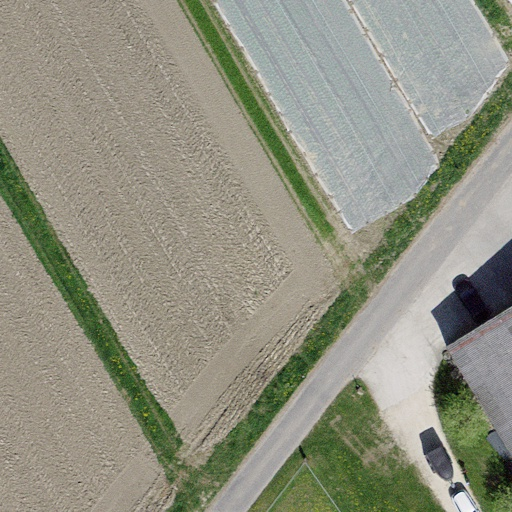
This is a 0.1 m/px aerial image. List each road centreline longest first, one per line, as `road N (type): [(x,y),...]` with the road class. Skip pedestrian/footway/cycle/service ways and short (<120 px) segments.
road 1 (track): [(240,511),(511,160)]
road 2 (track): [(381,329),(490,511)]
